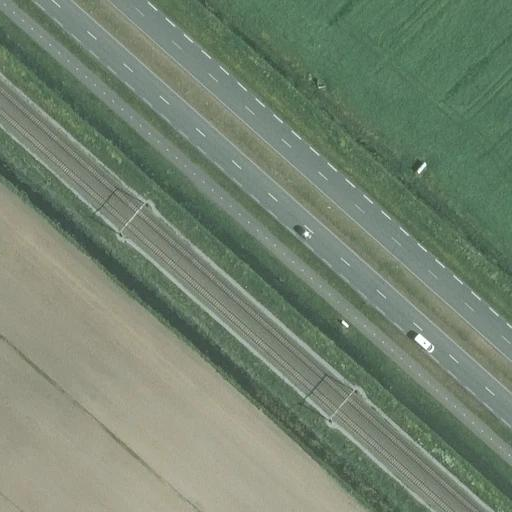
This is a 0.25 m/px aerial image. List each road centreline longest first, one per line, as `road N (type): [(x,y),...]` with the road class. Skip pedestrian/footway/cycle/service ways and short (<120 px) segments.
road 1 (primary): [(49,0),(511,413)]
road 2 (primary): [(511,347),(124,0)]
